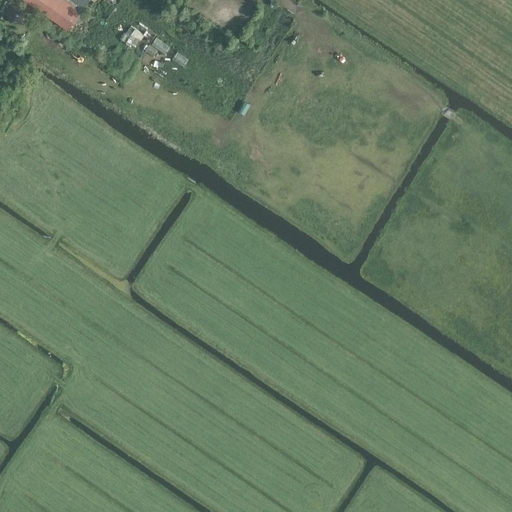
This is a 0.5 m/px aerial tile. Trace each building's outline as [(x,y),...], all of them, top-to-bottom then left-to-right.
[(9,1),(8,0),(2,0),(0,4),(0,9),(3,11),(6,12),(12,22),(23,22),(29,12),(23,2),(11,2),(9,1)] [(28,0),(69,27),(80,11),(67,2),(68,0),(28,0)] [(136,45),(148,26),(135,18),(124,38),(136,45)] [(150,42),(146,49),(155,55),(159,48),(150,42)] [(0,112),(0,125),(5,128),(15,110),(5,104),(0,112)]
